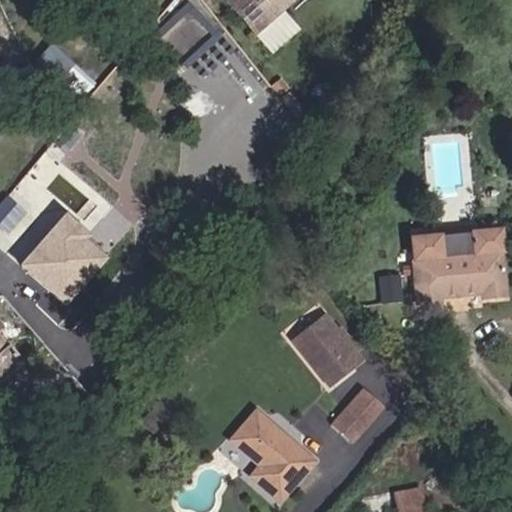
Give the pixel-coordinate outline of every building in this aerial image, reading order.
[(175,59),(202,36),(204,39),(216,29),(191,0),(190,0),(152,32),(175,59)] [(228,0),(226,2),(268,50),(295,27),(277,7),(285,0),(228,0)] [(34,61),(73,103),(94,84),(55,42),(34,61)] [(0,208),(0,235),(0,236),(10,226),(4,220),(13,210),(5,203),(0,208)] [(56,215),(17,272),(68,307),(108,250),(56,215)] [(411,261),(415,303),(438,301),(438,296),(481,292),(481,297),(503,295),(499,252),(472,255),(472,249),(437,253),(438,258),(411,261)] [(412,295),(412,287),(404,288),(405,296),(412,295)] [(327,385),(357,360),(316,311),(286,336),(327,385)] [(0,377),(20,361),(0,338),(0,377)] [(330,426),(350,444),(381,406),(361,389),(330,426)] [(279,501),(312,463),(253,413),(230,441),(260,466),(251,476),(279,501)] [(424,511),(420,490),(393,495),(395,511),(424,511)]
